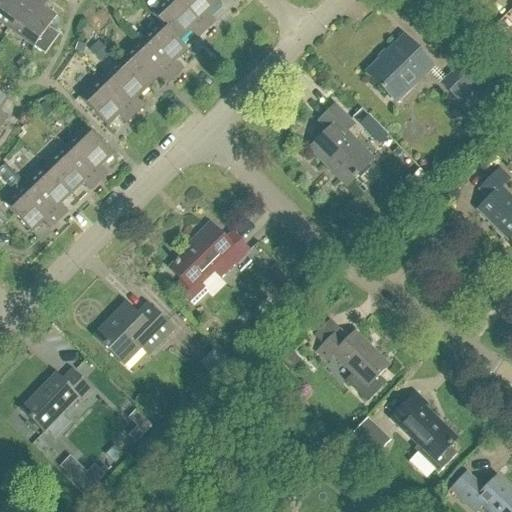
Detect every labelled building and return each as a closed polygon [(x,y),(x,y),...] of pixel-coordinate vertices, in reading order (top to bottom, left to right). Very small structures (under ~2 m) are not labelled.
[(0,0),(0,24),(10,32),(33,0),(0,0)] [(47,0),(33,0),(10,32),(33,49),(45,57),(60,37),(48,28),(55,18),(42,9),(48,0),(47,0)] [(196,40),(205,31),(175,0),(168,0),(151,16),(160,25),(160,24),(178,43),(178,42),(189,32),(196,40)] [(175,0),(205,31),(214,22),(207,15),(218,4),(214,0),(175,0)] [(186,50),(178,42),(178,43),(160,24),(160,25),(140,43),(174,78),(180,72),(182,69),(175,62),(187,51),(186,50)] [(394,104),(432,67),(403,37),(365,74),(394,104)] [(89,51),(99,62),(109,53),(98,42),(89,51)] [(165,87),(174,78),(140,43),(120,62),(147,90),(158,79),(165,87)] [(86,48),(77,44),(74,53),(82,56),(86,48)] [(136,100),(147,90),(120,62),(100,81),(134,116),(143,108),(136,100)] [(461,68),(441,86),(451,97),(471,79),(461,68)] [(125,125),(134,116),(100,81),(80,101),(83,104),(106,128),(118,117),(125,125)] [(47,101),(36,111),(45,121),(56,110),(47,101)] [(345,186),(371,161),(344,133),(352,126),(333,107),(318,122),(327,131),(309,149),(345,186)] [(366,116),(357,125),(377,146),(387,137),(366,116)] [(65,148),(98,183),(107,175),(100,167),(111,156),(101,145),(85,129),(65,148)] [(94,187),(98,183),(65,148),(45,167),(71,195),(82,184),(89,192),(94,187)] [(0,170),(0,181),(9,190),(18,181),(4,167),(0,170)] [(60,205),(71,195),(45,167),(25,187),(58,221),(67,213),(60,205)] [(508,241),(511,237),(511,198),(501,188),(509,179),(499,169),(479,190),(488,199),(477,211),(508,241)] [(49,230),(58,221),(25,187),(5,206),(31,233),(42,223),(49,230)] [(190,248),(168,270),(179,282),(174,287),(192,306),(206,292),(202,288),(215,275),(220,279),(248,252),(231,234),(225,240),(210,224),(197,236),(187,246),(190,248)] [(281,297),(293,286),(278,271),(267,282),(281,297)] [(136,316),(124,305),(92,337),(119,363),(136,346),(147,357),(172,332),(146,306),(136,316)] [(339,330),(323,347),(317,353),(327,363),(334,357),(354,375),(346,383),(368,405),(383,389),(375,381),(389,367),(355,334),(349,339),(339,330)] [(91,392),(71,372),(62,382),(55,375),(20,411),(43,434),(77,398),(81,402),(91,392)] [(418,395),(392,421),(417,446),(414,450),(437,473),(455,456),(448,449),(457,441),(424,408),(427,404),(418,395)] [(143,414),(155,426),(162,419),(150,407),(143,414)] [(134,412),(128,419),(137,428),(128,437),(135,444),(151,428),(134,412)] [(375,460),(391,442),(368,421),(352,438),(375,460)] [(484,491),(475,482),(468,475),(452,491),(459,499),(472,511),(477,511),(482,508),(486,511),(511,511),(511,493),(496,478),(484,491)]
